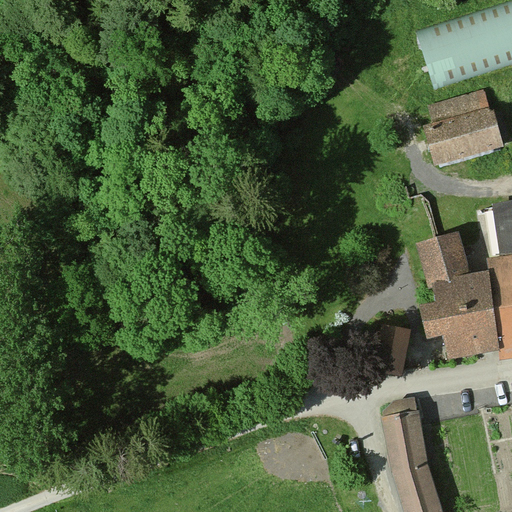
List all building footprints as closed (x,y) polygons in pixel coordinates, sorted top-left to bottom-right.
[(511,0),(475,0),(412,20),(434,89),(511,65),(511,0)] [(482,94),(426,110),(431,127),(423,129),(435,171),(504,151),(492,112),(488,113),(482,94)] [(501,366),(511,364),(511,204),(487,209),(497,265),(488,266),(490,276),(470,279),(463,240),(421,248),(432,310),(419,312),(425,345),(444,341),(448,363),(499,354),(501,366)] [(373,374),(402,379),(410,335),(381,330),(373,374)] [(392,404),(381,419),(394,479),(405,511),(444,511),(430,469),(414,403),(392,404)]
